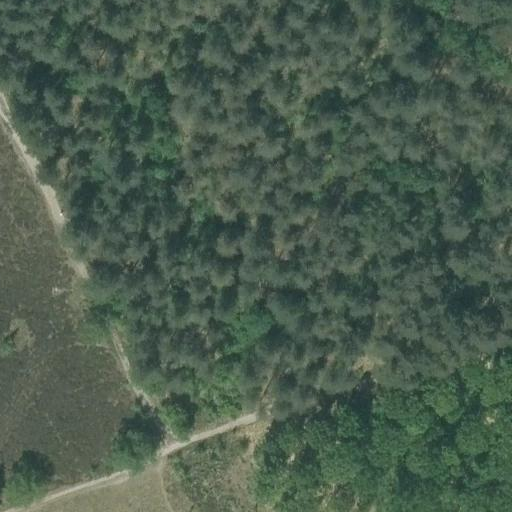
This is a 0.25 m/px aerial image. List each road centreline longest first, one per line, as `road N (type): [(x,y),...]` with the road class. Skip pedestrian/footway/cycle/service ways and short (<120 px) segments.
road 1 (track): [(0,94),(178,449)]
road 2 (track): [(511,325),(178,449)]
road 3 (track): [(178,449),(16,511)]
